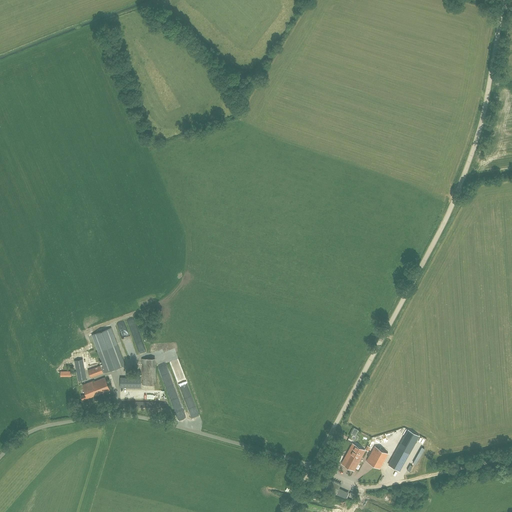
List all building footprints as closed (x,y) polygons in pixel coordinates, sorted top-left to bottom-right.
[(118,325),(122,333),(128,330),(124,322),(118,325)] [(116,340),(111,327),(91,335),(96,347),(103,365),(101,366),(100,365),(88,370),(91,378),(103,373),(106,372),(106,373),(126,365),(116,340)] [(156,358),(141,358),(142,385),(156,384),(156,358)] [(78,381),(87,379),(83,359),(74,361),(78,381)] [(120,388),(141,388),(141,378),(120,377),(120,388)] [(92,382),(97,395),(109,390),(104,378),(92,382)] [(97,395),(92,382),(92,381),(82,385),(86,394),(81,396),(83,401),(97,395)] [(177,400),(177,391),(169,391),(169,400),(177,400)] [(408,430),(388,465),(399,471),(419,436),(408,430)] [(388,436),(385,442),(396,447),(399,442),(388,436)] [(360,459),(365,450),(352,444),(341,464),(354,471),(360,459)] [(380,468),(388,453),(375,446),(366,461),(380,468)] [(416,465),(425,449),(422,447),(413,463),(416,465)] [(329,478),(324,490),(335,495),(338,489),(341,484),(329,478)] [(349,494),(338,489),(335,495),(347,500),(349,494)]
